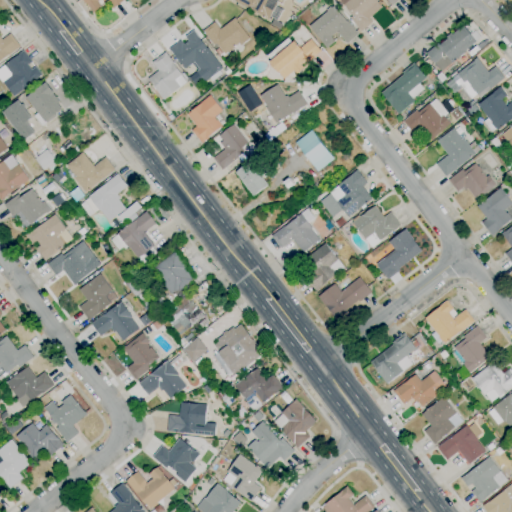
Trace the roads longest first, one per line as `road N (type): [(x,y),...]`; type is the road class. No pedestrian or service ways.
road 1 (secondary): [(330,360),(75,30)]
road 2 (residential): [(0,253),(133,432),(34,511)]
road 3 (residential): [(344,87),(358,117),(511,313)]
road 4 (secondary): [(75,67),(246,289)]
road 5 (residential): [(330,360),(464,253)]
road 6 (residential): [(344,87),(451,0)]
road 7 (residential): [(285,511),(308,484),(382,430)]
